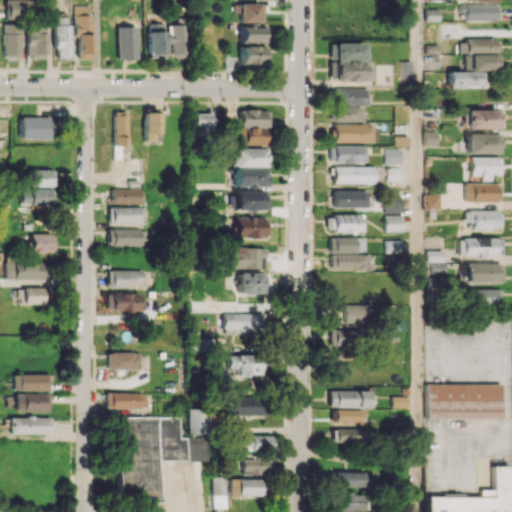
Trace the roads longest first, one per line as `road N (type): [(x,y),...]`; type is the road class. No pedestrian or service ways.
road 1 (residential): [(299,0),(299,511)]
road 2 (residential): [(85,88),(85,511)]
road 3 (residential): [(299,87),(0,87)]
